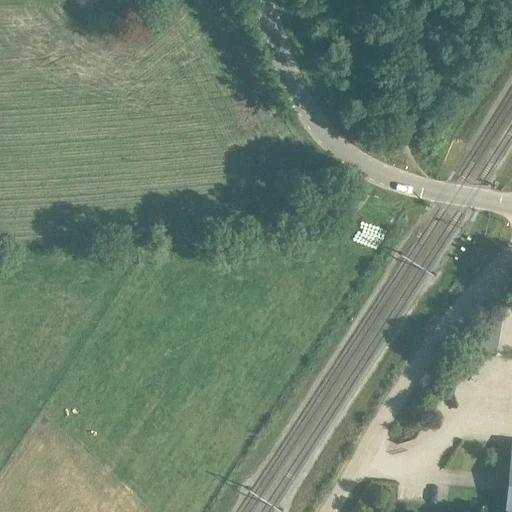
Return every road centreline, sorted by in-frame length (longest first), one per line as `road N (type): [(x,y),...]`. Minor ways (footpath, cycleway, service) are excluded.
road 1 (unclassified): [(511,206),(391,182),(334,144),(302,99),(263,0)]
road 2 (track): [(329,511),(413,378),(511,259)]
